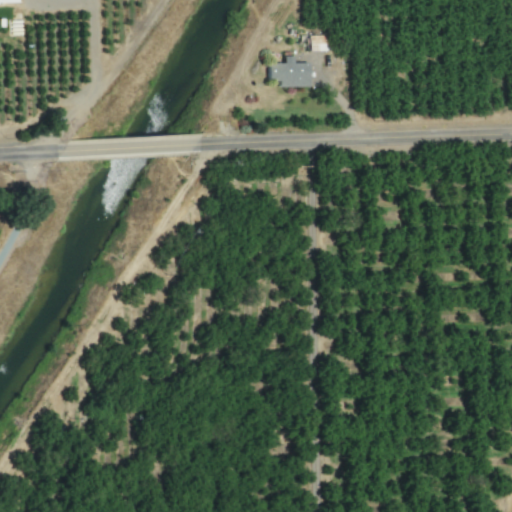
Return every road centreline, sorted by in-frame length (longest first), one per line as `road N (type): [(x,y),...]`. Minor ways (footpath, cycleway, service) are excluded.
road 1 (residential): [(226,142),(511,133)]
road 2 (residential): [(44,151),(226,142)]
